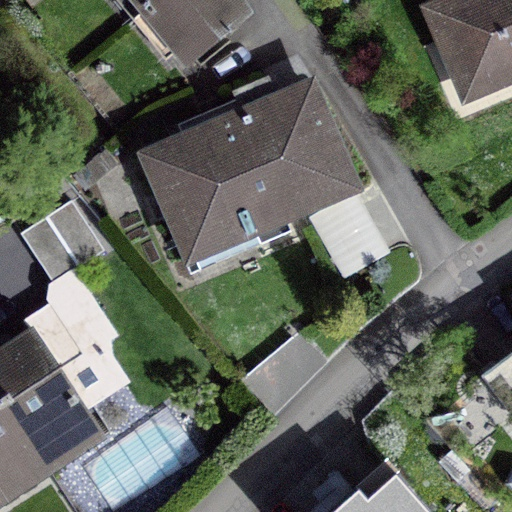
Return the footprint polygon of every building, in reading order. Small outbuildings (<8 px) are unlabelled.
[(135,0),(145,11),(158,0),(135,0)] [(248,15),(237,0),(158,0),(145,11),(189,64),(248,15)] [(511,0),(448,0),(428,9),(441,40),(447,37),(469,88),(511,70),(511,0)] [(246,116),(149,157),(191,254),(351,186),(310,89),(276,103),(266,80),(237,93),(246,116)] [(74,199),(22,232),(54,281),(105,249),(74,199)] [(0,352),(0,394),(50,471),(102,437),(58,370),(113,334),(88,295),(58,315),(50,303),(24,320),(32,331),(0,352)] [(511,353),(494,367),(511,391),(511,353)] [(0,504),(50,471),(0,394),(0,504)] [(432,511),(387,460),(330,511),(432,511)]
